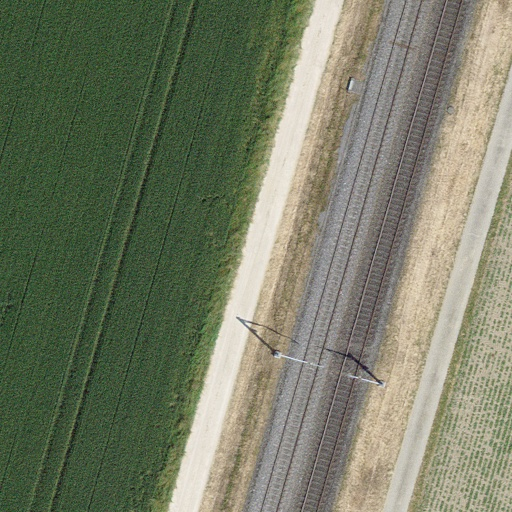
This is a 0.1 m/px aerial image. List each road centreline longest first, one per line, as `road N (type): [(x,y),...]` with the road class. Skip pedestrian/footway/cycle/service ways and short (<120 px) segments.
road 1 (track): [(332,0),(185,511)]
road 2 (track): [(395,511),(511,106)]
